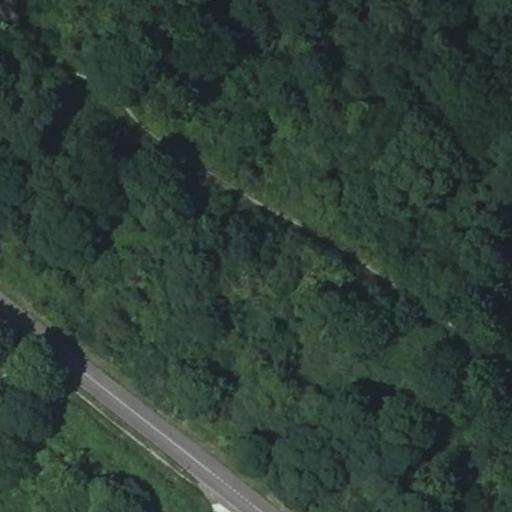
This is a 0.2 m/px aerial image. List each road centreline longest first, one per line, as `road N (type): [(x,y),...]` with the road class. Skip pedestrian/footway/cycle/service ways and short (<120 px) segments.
road 1 (track): [(511,368),(364,262),(142,124),(34,39),(4,0)]
road 2 (tertiary): [(0,300),(264,511)]
